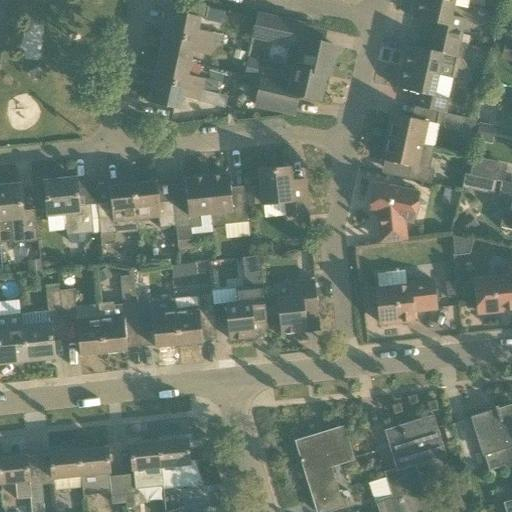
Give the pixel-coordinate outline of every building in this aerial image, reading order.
[(454,5),(431,0),(416,0),(412,19),(426,22),(432,23),(429,36),(459,43),(461,35),(465,19),(451,16),(454,5)] [(201,18),(205,19),(208,7),(188,3),(185,14),(169,11),(164,34),(212,44),(214,36),(214,34),(198,30),(201,18)] [(284,67),(294,69),(294,68),(325,75),(325,76),(329,77),(335,47),(300,39),(303,25),(256,15),(252,37),(289,45),(284,67)] [(164,34),(159,57),(190,64),(190,63),(193,52),(209,56),(212,45),(212,44),(164,34)] [(452,79),(452,78),(454,66),(459,43),(429,36),(426,50),(407,46),(402,67),(438,75),(438,76),(452,79)] [(511,62),(511,42),(505,40),(500,59),(511,62)] [(154,80),(201,91),(204,79),(199,78),(202,66),(190,63),(190,64),(159,57),(154,80)] [(257,78),(260,61),(247,58),(244,75),(257,78)] [(414,107),(438,112),(445,114),(448,99),(434,96),(438,76),(438,75),(402,67),(397,89),(417,93),(414,107)] [(291,83),(262,76),(255,106),(294,114),(298,96),(319,101),(325,76),(325,75),(294,68),(294,69),(291,83)] [(204,79),(201,91),(212,93),(215,81),(204,79)] [(201,91),(154,80),(149,103),(180,110),(182,98),(199,102),(201,91)] [(217,94),(215,105),(225,107),(228,96),(217,94)] [(461,130),(461,127),(463,118),(445,114),(438,112),(436,124),(461,130)] [(391,115),(386,138),(423,146),(428,123),(391,115)] [(463,118),(461,127),(475,130),(476,120),(463,118)] [(492,144),(495,127),(479,123),(475,140),(492,144)] [(381,161),(411,167),(408,179),(431,184),(434,171),(429,170),(434,148),(423,146),(386,138),(381,161)] [(490,161),(473,158),(470,176),(486,179),(490,161)] [(289,216),(309,214),(306,180),(290,182),(289,168),(260,172),(264,206),(288,203),(289,216)] [(212,226),(247,222),(244,194),(231,195),(229,175),(207,177),(212,226)] [(461,189),(493,195),(496,181),(470,176),(464,175),(461,189)] [(173,201),(176,227),(179,251),(193,250),(190,228),(212,226),(207,177),(185,179),(187,200),(173,201)] [(44,182),(47,216),(64,214),(66,230),(66,236),(67,236),(67,241),(71,244),(81,243),(85,239),(84,234),(93,233),(90,205),(79,206),(76,182),(76,179),(44,182)] [(506,199),(499,228),(511,230),(511,183),(503,182),(500,181),(500,182),(497,197),(506,199)] [(176,227),(173,201),(159,203),(157,183),(133,185),(137,220),(158,217),(160,229),(176,227)] [(413,222),(419,194),(375,184),(369,213),(378,215),(381,242),(405,239),(403,220),(413,222)] [(13,244),(38,242),(35,210),(22,211),(19,185),(0,186),(0,220),(10,220),(13,242),(13,244)] [(97,204),(100,232),(100,235),(101,245),(113,243),(112,234),(117,233),(116,222),(136,220),(137,220),(133,185),(109,188),(111,202),(97,203),(97,204)] [(262,204),(261,186),(245,187),(246,205),(262,204)] [(469,214),(455,226),(464,236),(478,225),(469,214)] [(267,322),(263,286),(260,256),(242,258),(245,288),(237,289),(238,303),(226,304),(230,340),(254,337),(253,323),(267,322)] [(40,260),(27,261),(28,272),(41,271),(40,260)] [(508,278),(474,281),(478,313),(511,309),(511,264),(508,278)] [(96,272),(101,283),(112,278),(107,268),(96,272)] [(314,280),(288,283),(289,297),(277,299),(281,334),(306,332),(304,318),(318,316),(314,280)] [(436,309),(433,281),(408,284),(408,286),(376,290),(380,324),(413,320),(412,312),(436,309)] [(456,297),(455,281),(445,282),(446,298),(456,297)] [(202,296),(197,297),(174,299),(179,345),(202,342),(200,322),(214,321),(211,286),(201,287),(202,296)] [(63,317),(60,291),(60,289),(47,291),(50,318),(63,317)] [(60,291),(63,317),(77,315),(74,290),(60,291)] [(0,363),(26,361),(23,327),(22,316),(20,300),(0,301),(0,363)] [(125,330),(139,329),(137,303),(122,305),(122,303),(113,304),(112,301),(99,303),(100,318),(104,353),(127,350),(126,348),(125,330)] [(151,302),(137,303),(139,329),(153,327),(155,345),(155,347),(179,345),(175,309),(152,312),(151,302)] [(22,316),(23,327),(26,361),(54,358),(51,324),(50,324),(50,318),(49,311),(22,314),(22,316)] [(100,318),(76,321),(80,355),(104,353),(100,318)] [(472,418),(483,454),(489,471),(510,464),(505,448),(511,445),(511,406),(499,410),(497,406),(495,407),(497,415),(474,422),(473,418),(472,418)] [(383,473),(391,496),(395,511),(422,511),(430,510),(416,465),(446,456),(433,415),(432,416),(433,420),(403,430),(402,425),(384,431),(396,469),(383,473)] [(302,462),(317,511),(326,511),(345,506),(341,492),(337,493),(329,467),(352,459),(343,428),(296,442),(302,459),(300,460),(301,462),(302,462)] [(161,467),(190,464),(187,439),(158,442),(161,467)] [(161,467),(158,442),(129,445),(132,471),(141,470),(161,467)] [(107,448),(78,451),(81,476),(80,476),(82,496),(109,493),(110,504),(124,503),(123,496),(121,475),(110,476),(107,448)] [(52,479),(80,476),(81,476),(78,451),(49,454),(52,479)] [(31,511),(43,511),(41,484),(30,485),(27,456),(0,458),(0,477),(1,484),(15,483),(17,500),(30,499),(31,511)] [(121,475),(123,496),(135,495),(132,474),(121,475)] [(52,483),(41,484),(43,511),(55,511),(53,491),(52,483)] [(208,494),(212,505),(224,501),(220,490),(208,494)] [(395,511),(391,496),(374,501),(377,511),(395,511)] [(511,511),(511,500),(503,503),(505,511),(511,511)]
